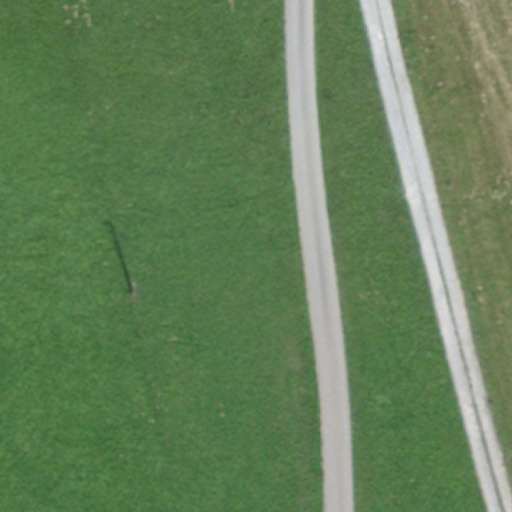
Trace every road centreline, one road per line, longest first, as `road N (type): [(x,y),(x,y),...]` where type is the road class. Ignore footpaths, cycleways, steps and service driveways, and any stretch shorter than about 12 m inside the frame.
road 1 (track): [(502,511),(376,0)]
road 2 (track): [(340,511),(334,361),(312,209),(299,0)]
